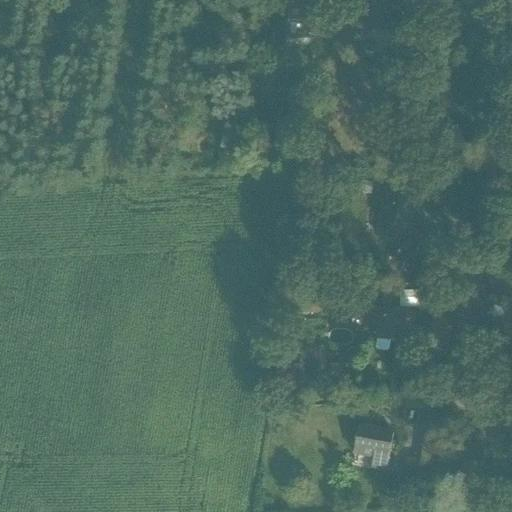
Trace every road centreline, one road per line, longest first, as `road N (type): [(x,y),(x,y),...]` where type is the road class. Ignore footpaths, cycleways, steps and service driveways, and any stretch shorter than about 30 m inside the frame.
road 1 (track): [(449,403),(511,42)]
road 2 (track): [(153,0),(120,185)]
